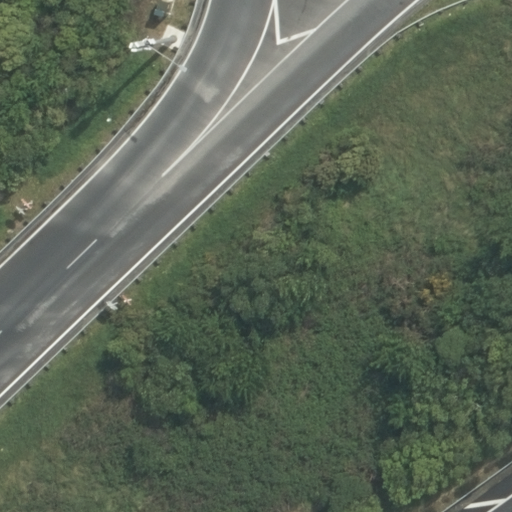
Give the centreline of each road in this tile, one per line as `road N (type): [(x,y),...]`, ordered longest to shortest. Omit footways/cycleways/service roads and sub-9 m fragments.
road 1 (motorway): [(62,273),(306,83),(396,0)]
road 2 (motorway): [(62,273),(186,110),(218,59),(238,0)]
